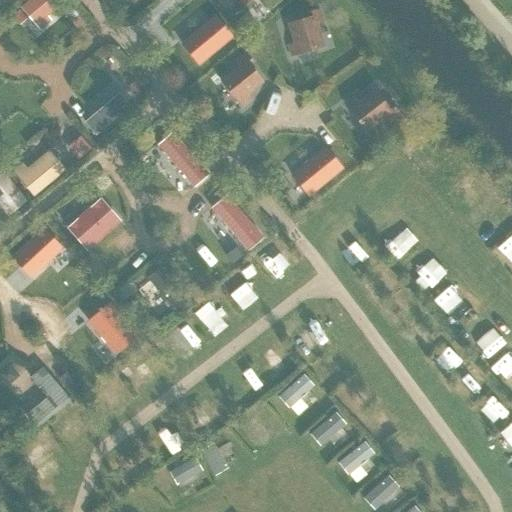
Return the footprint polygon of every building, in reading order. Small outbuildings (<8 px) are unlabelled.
[(34,24),(62,0),(61,0),(31,0),(21,9),(34,24)] [(321,21),(318,8),(308,11),(310,16),(288,23),(294,42),(287,44),(291,55),(322,45),(315,23),(321,21)] [(216,19),(183,45),(198,64),(231,38),(216,19)] [(250,60),(244,52),(234,60),(238,66),(220,80),(241,106),(250,99),(245,94),(261,81),(247,63),(250,60)] [(128,86),(134,93),(139,88),(133,81),(128,86)] [(388,120),(398,113),(392,105),(388,108),(374,90),(359,102),(354,97),(345,103),(366,129),(384,115),(388,120)] [(85,122),(95,134),(129,105),(118,93),(85,122)] [(312,132),(323,148),(343,134),(332,118),(312,132)] [(420,147),(429,156),(451,136),(442,126),(420,147)] [(87,151),(99,141),(89,128),(77,138),(87,151)] [(172,131),(156,144),(193,187),(209,174),(172,131)] [(441,147),(452,159),(460,151),(449,139),(441,147)] [(485,164),(474,149),(440,174),(451,188),(485,164)] [(326,151),(293,177),(308,196),(341,170),(326,151)] [(32,195),(64,170),(51,154),(29,172),(23,164),(14,172),(32,195)] [(380,161),(366,167),(372,180),(385,174),(380,161)] [(455,187),(468,202),(485,188),(472,173),(455,187)] [(0,216),(1,218),(21,201),(0,175),(0,216)] [(493,186),(472,205),(481,214),(501,195),(493,186)] [(262,237),(226,194),(210,207),(246,250),(262,237)] [(482,217),(491,228),(511,210),(511,196),(510,194),(482,217)] [(99,197),(66,227),(87,250),(120,220),(99,197)] [(397,243),(405,236),(391,220),(383,228),(397,243)] [(43,226),(10,256),(29,277),(62,247),(43,226)] [(371,232),(347,250),(360,267),(384,249),(371,232)] [(283,234),(268,248),(284,265),(299,251),(283,234)] [(426,266),(443,253),(432,237),(414,250),(426,266)] [(391,259),(376,272),(388,285),(403,273),(391,259)] [(249,292),(265,279),(252,263),(237,276),(249,292)] [(157,271),(135,289),(157,315),(179,297),(157,271)] [(228,283),(212,293),(227,318),(244,307),(228,283)] [(466,287),(451,301),(462,313),(477,299),(466,287)] [(87,320),(115,354),(137,336),(108,302),(87,320)] [(488,340),(507,318),(490,303),(470,325),(488,340)] [(439,310),(421,319),(428,332),(446,322),(439,310)] [(178,357),(196,344),(181,323),(163,336),(178,357)] [(156,374),(175,357),(160,340),(140,357),(156,374)] [(68,400),(79,391),(50,359),(39,368),(68,400)] [(262,360),(240,371),(251,393),(273,382),(262,360)] [(479,388),(495,375),(482,360),(466,373),(479,388)] [(303,368),(297,416),(312,418),(318,370),(303,368)] [(127,371),(116,376),(126,395),(137,389),(127,371)] [(370,381),(352,390),(360,405),(378,396),(370,381)] [(511,396),(504,387),(483,407),(494,419),(511,401),(511,396)] [(45,420),(66,403),(54,389),(33,406),(45,420)] [(255,405),(278,431),(291,420),(268,394),(255,405)] [(212,399),(197,410),(208,425),(223,414),(212,399)] [(393,401),(378,414),(391,428),(405,415),(393,401)] [(325,442),(349,416),(334,403),(310,429),(325,442)] [(251,409),(240,422),(266,445),(278,432),(251,409)] [(173,451),(190,439),(176,420),(159,432),(173,451)] [(391,433),(399,450),(419,441),(411,423),(391,433)] [(217,436),(232,468),(244,463),(228,430),(217,436)] [(334,457),(345,470),(373,447),(362,433),(334,457)] [(39,443),(29,452),(56,483),(66,474),(39,443)] [(167,481),(202,455),(194,444),(159,471),(167,481)] [(434,455),(422,475),(439,486),(451,466),(434,455)] [(182,487),(215,474),(210,460),(177,473),(182,487)] [(365,484),(372,497),(406,479),(399,466),(365,484)] [(456,500),(472,487),(462,476),(446,489),(456,500)] [(398,511),(424,511),(431,508),(423,496),(398,511)]
